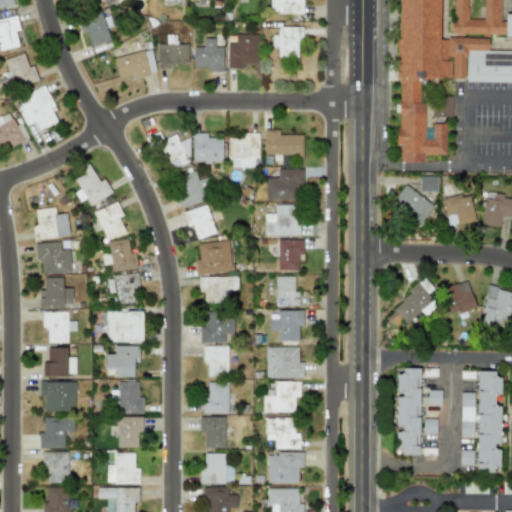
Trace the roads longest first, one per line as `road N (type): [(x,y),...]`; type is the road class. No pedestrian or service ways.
road 1 (residential): [(173,511),(173,308),(165,249),(130,167),(67,77),(41,0)]
road 2 (tertiary): [(360,511),(360,3)]
road 3 (residential): [(0,177),(164,100),(360,102)]
road 4 (residential): [(17,511),(22,292),(0,181)]
road 5 (residential): [(360,462),(450,473),(457,467),(455,361)]
road 6 (residential): [(360,253),(511,261)]
road 7 (residential): [(360,355),(511,361)]
